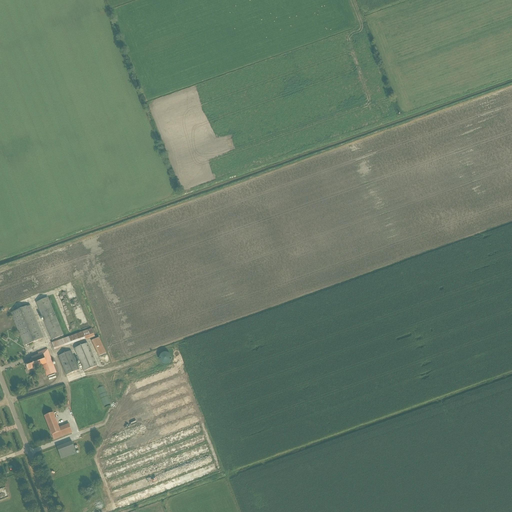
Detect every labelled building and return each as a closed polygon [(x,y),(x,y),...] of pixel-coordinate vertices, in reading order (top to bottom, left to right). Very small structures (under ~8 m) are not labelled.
[(48,298),(36,303),(51,341),(64,336),(51,304),(52,303),(50,298),(48,299),(48,298)] [(24,346),(43,338),(30,305),(11,313),(24,346)] [(52,342),(54,348),(95,336),(93,329),(52,342)] [(101,337),(92,340),(98,357),(107,354),(101,337)] [(84,372),(97,366),(87,343),(74,349),(84,372)] [(28,371),(42,365),(47,376),(57,373),(48,349),(37,353),(38,355),(31,357),(32,359),(25,362),(28,371)] [(79,370),(71,351),(58,356),(66,376),(79,370)] [(171,364),(172,361),(172,358),(170,357),(167,355),(164,355),(161,359),(160,363),(164,366),(169,366),(171,364)] [(218,472),(179,367),(135,384),(137,394),(130,398),(133,405),(126,408),(129,419),(118,424),(122,433),(110,438),(114,447),(102,452),(105,461),(101,463),(120,510),(218,472)] [(98,388),(103,407),(110,406),(105,386),(98,388)] [(54,413),(49,414),(45,416),(52,435),(54,439),(72,433),(68,424),(60,428),(54,413)] [(72,442),(56,448),(61,459),(76,454),(72,442)]
